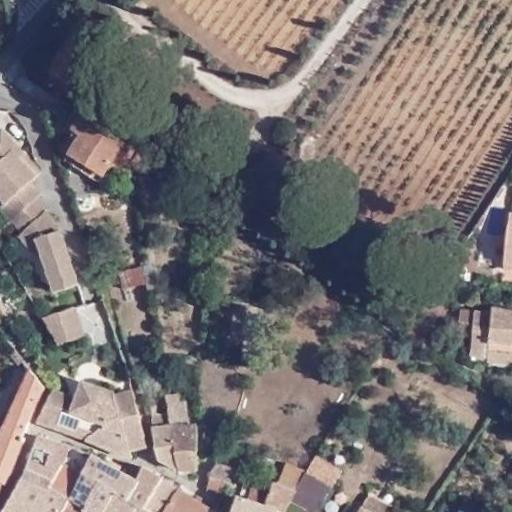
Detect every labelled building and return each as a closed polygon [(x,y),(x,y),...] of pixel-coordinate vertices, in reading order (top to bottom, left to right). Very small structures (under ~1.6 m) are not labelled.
[(90,77),(102,57),(73,41),(51,80),(85,100),(96,81),(90,77)] [(83,116),(75,130),(84,135),(119,157),(126,145),(91,122),(83,116)] [(75,150),(82,138),(73,132),(65,144),(75,150)] [(43,175),(31,162),(26,167),(21,163),(24,160),(21,157),(23,154),(4,133),(0,136),(0,196),(6,203),(2,209),(27,236),(24,240),(48,266),(56,294),(78,287),(63,241),(60,242),(57,235),(61,233),(59,228),(36,202),(41,197),(32,186),(43,175)] [(119,157),(84,135),(82,138),(75,150),(70,156),(105,178),(119,157)] [(119,157),(133,166),(140,154),(126,145),(119,157)] [(26,167),(31,162),(23,154),(21,157),(24,160),(21,163),(26,167)] [(143,261),(120,268),(124,285),(145,279),(144,271),(143,261)] [(92,335),(109,332),(104,301),(87,304),(92,335)] [(76,309),(46,319),(42,320),(55,342),(58,347),(85,337),(76,309)] [(475,341),(473,354),(489,356),(489,361),(511,364),(511,315),(495,314),(494,318),(463,314),(460,339),(475,341)] [(242,337),(247,317),(237,316),(232,335),(242,337)] [(258,340),(263,321),(247,317),(242,337),(258,340)] [(198,383),(198,369),(186,368),(185,383),(198,383)] [(0,499),(16,470),(26,443),(24,441),(47,390),(32,371),(0,440),(0,499)] [(149,447),(135,392),(115,398),(111,395),(83,383),(77,400),(72,413),(50,403),(41,423),(90,442),(119,418),(134,452),(149,447)] [(72,413),(77,400),(55,391),(50,403),(72,413)] [(176,396),(165,396),(166,404),(177,403),(176,396)] [(185,417),(184,403),(177,403),(166,404),(168,419),(185,417)] [(218,429),(199,414),(198,427),(197,438),(217,439),(218,429)] [(135,458),(134,452),(119,418),(90,442),(135,458)] [(154,427),(170,427),(168,419),(152,420),(154,427)] [(197,438),(198,427),(179,426),(170,427),(179,472),(197,473),(197,438)] [(179,472),(170,427),(154,427),(153,428),(160,461),(179,472)] [(56,492),(74,451),(39,438),(25,478),(56,492)] [(85,472),(86,469),(77,464),(82,455),(74,451),(56,492),(25,478),(6,511),(65,511),(69,503),(85,472)] [(105,463),(91,458),(86,469),(85,472),(118,491),(132,500),(140,485),(137,483),(105,463)] [(234,471),(218,464),(209,478),(211,479),(229,485),(231,479),(234,471)] [(300,486),(307,474),(284,467),(277,488),(294,494),(300,486)] [(143,469),(137,483),(140,485),(132,500),(118,491),(107,511),(136,511),(140,506),(146,510),(162,481),(143,469)] [(240,474),(234,471),(231,479),(237,481),(240,474)] [(107,511),(118,491),(85,472),(69,503),(85,511),(107,511)] [(165,511),(179,492),(162,481),(146,510),(140,506),(136,511),(165,511)] [(333,489),(326,484),(321,493),(328,498),(333,489)] [(303,488),(300,486),(294,494),(298,496),(303,488)] [(298,496),(294,494),(277,488),(274,487),(271,497),(265,511),(266,511),(285,511),(290,503),(294,505),(300,497),(298,496)] [(206,511),(179,492),(165,511),(206,511)] [(265,511),(271,497),(257,492),(251,506),(265,511)] [(363,511),(379,511),(382,507),(368,499),(362,511),(363,511)] [(266,511),(265,511),(251,506),(238,502),(235,511),(266,511)] [(85,511),(69,503),(65,511),(85,511)]
